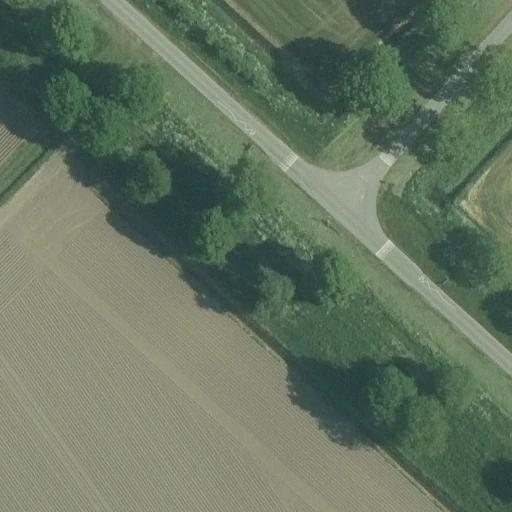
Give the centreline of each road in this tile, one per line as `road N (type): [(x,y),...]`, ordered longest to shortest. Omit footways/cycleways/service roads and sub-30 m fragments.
road 1 (unclassified): [(340,209),(107,0)]
road 2 (residential): [(340,209),(511,20)]
road 3 (unclassified): [(511,372),(340,209)]
